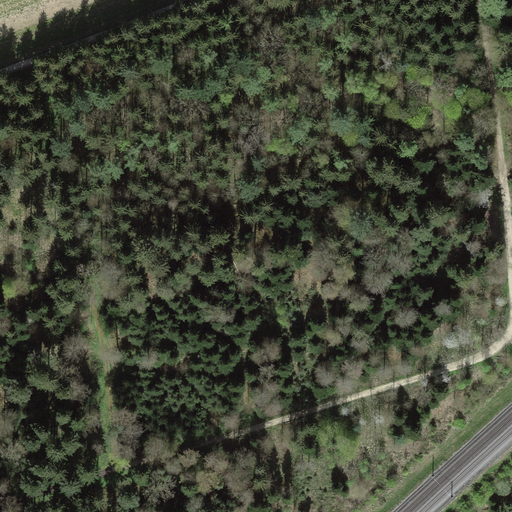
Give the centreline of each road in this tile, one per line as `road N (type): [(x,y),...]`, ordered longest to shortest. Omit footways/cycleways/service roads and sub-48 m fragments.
road 1 (track): [(511,325),(495,350),(474,360),(0,501)]
road 2 (track): [(27,63),(96,318),(115,467)]
road 3 (track): [(479,0),(511,257)]
road 4 (unclassified): [(0,72),(197,0)]
